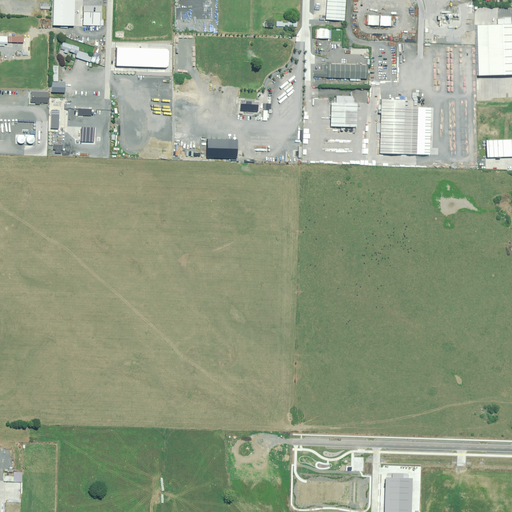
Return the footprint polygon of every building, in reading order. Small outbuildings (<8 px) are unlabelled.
[(71,0),(50,0),(50,23),(71,23),(71,0)] [(341,0),(322,0),(321,16),(340,17),(341,0)] [(21,15),(21,5),(12,4),(11,15),(21,15)] [(21,5),(21,15),(32,15),(33,8),(29,8),(29,5),(21,5)] [(99,10),(81,9),(81,22),(99,23),(99,10)] [(511,23),(476,24),(477,75),(511,73),(511,23)] [(330,29),(317,29),(317,39),(330,39),(330,29)] [(78,50),(79,47),(63,42),(61,49),(65,50),(64,52),(69,54),(69,51),(77,54),(78,50)] [(163,47),(113,45),(112,64),(162,66),(166,63),(165,57),(168,57),(168,50),(165,50),(163,47)] [(78,50),(77,54),(76,58),(90,62),(92,55),(78,50)] [(364,62),(323,61),(322,75),(363,76),(364,62)] [(58,66),(54,66),(53,82),(51,81),(50,93),(65,93),(65,82),(57,82),(58,66)] [(414,97),(376,96),(375,150),(412,151),(414,97)] [(261,101),(256,98),(254,101),(251,99),(247,105),(254,110),(261,101)] [(353,101),(328,100),(327,124),(352,125),(353,101)] [(56,111),(49,110),(48,127),(55,127),(56,111)] [(93,126),(79,125),(79,139),(92,140),(93,126)] [(511,138),(483,139),(483,155),(511,154),(511,138)] [(237,140),(207,139),(206,157),(237,159),(237,140)]
